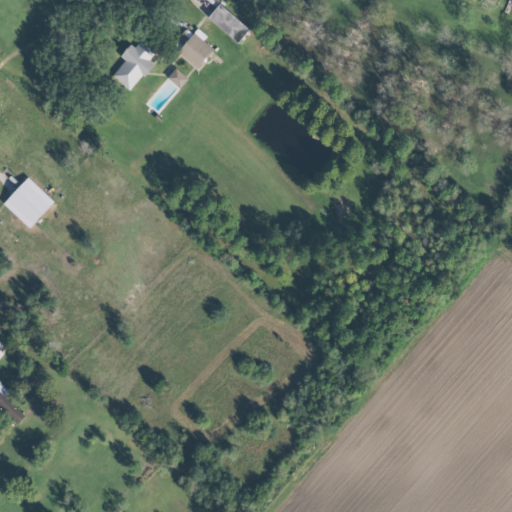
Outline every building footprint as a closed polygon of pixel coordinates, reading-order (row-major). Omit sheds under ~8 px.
[(249,28),(217,4),(207,19),(238,42),(249,28)] [(212,48),(192,33),(177,52),(197,68),(212,48)] [(111,75),(128,91),(153,64),(148,60),(156,50),(142,38),(134,47),(130,44),(119,56),(124,60),(111,75)] [(166,77),(179,88),(187,78),(175,67),(166,77)] [(28,228),(53,201),(27,177),(2,203),(28,228)] [(0,407),(16,423),(24,415),(3,395),(8,390),(0,382),(0,407)]
